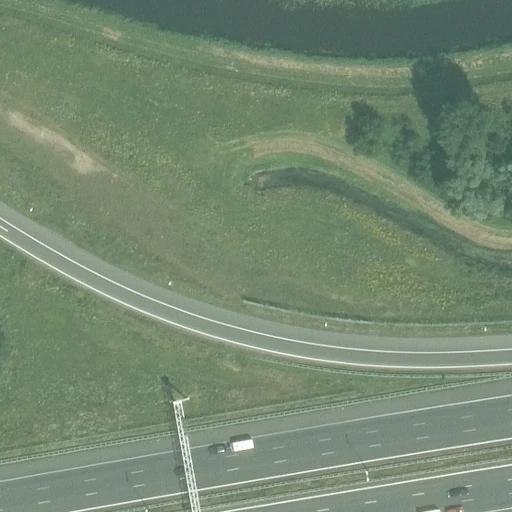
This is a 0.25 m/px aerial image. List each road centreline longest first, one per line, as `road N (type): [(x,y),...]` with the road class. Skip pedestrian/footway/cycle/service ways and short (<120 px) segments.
road 1 (motorway): [(511,357),(401,359),(255,341),(150,307),(0,226)]
road 2 (motorway): [(511,416),(0,504)]
road 3 (motorway): [(362,511),(511,487)]
